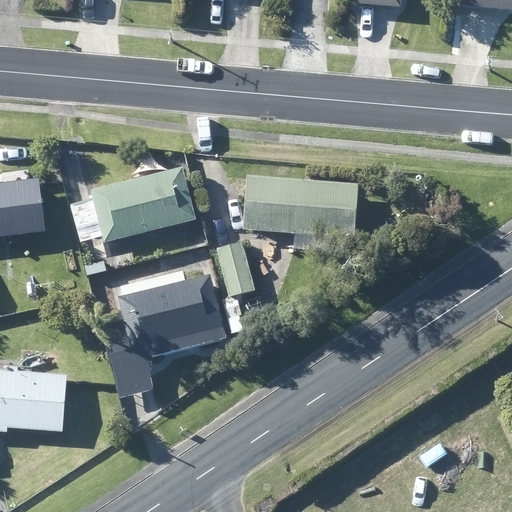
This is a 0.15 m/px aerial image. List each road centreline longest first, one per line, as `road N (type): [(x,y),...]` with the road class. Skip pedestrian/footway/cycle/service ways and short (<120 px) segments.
road 1 (residential): [(511,115),(0,71)]
road 2 (unclassified): [(150,511),(511,269)]
